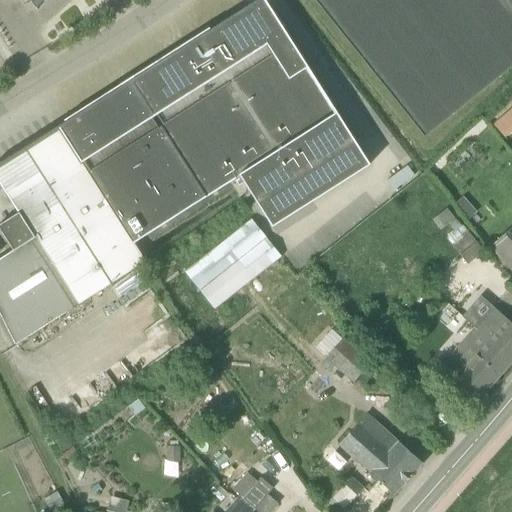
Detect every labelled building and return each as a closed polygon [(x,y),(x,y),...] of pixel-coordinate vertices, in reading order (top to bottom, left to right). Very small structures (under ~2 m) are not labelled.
[(0,183),(34,237),(0,259),(0,315),(15,345),(146,262),(134,244),(239,176),(273,228),(370,162),(265,0),(256,0),(69,120),(0,163),(0,183)] [(29,0),(37,11),(38,11),(36,8),(44,0),(29,0)] [(511,0),(314,0),(424,137),(511,66),(511,0)] [(511,106),(493,124),(506,138),(511,132),(511,106)] [(462,211),(469,205),(462,197),(455,203),(462,211)] [(440,231),(455,219),(448,209),(433,221),(440,231)] [(281,257),(251,218),(248,214),(180,267),(214,310),(281,257)] [(448,226),(454,233),(461,227),(455,220),(448,226)] [(461,227),(454,233),(446,238),(467,265),(483,252),(473,239),(466,230),(463,225),(461,227)] [(511,226),(489,247),(511,272),(511,226)] [(511,362),(511,323),(481,296),(461,317),(488,341),(511,363),(511,362)] [(382,323),(388,331),(406,316),(400,308),(382,323)] [(353,382),(370,362),(340,336),(323,356),(353,382)] [(439,368),(477,402),(511,363),(488,341),(470,360),(457,348),(439,368)] [(195,357),(200,365),(206,360),(201,353),(195,357)] [(204,382),(204,384),(218,382),(216,369),(202,372),(203,374),(200,375),(201,382),(204,382)] [(415,376),(402,391),(417,403),(430,389),(415,376)] [(376,511),(392,494),(394,495),(422,464),(407,450),(366,414),(338,444),(377,480),(367,493),(363,489),(364,488),(350,477),(324,507),(329,511),(376,511)] [(166,447),(166,462),(181,462),(180,446),(178,446),(178,441),(170,442),(170,447),(166,447)] [(243,499),(242,500),(253,511),(273,489),(261,478),(258,481),(243,499)] [(252,511),(253,511),(242,500),(240,502),(237,499),(225,511),(252,511)]
